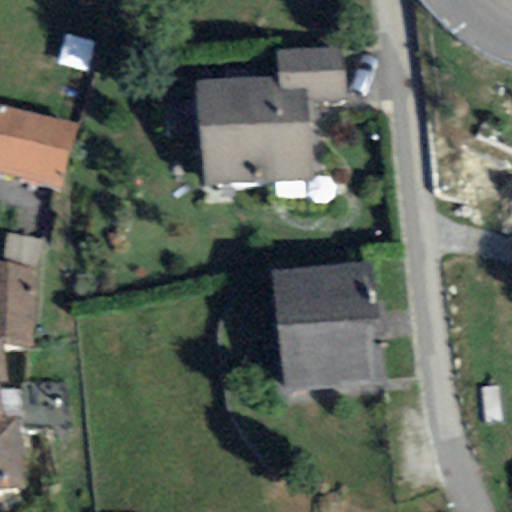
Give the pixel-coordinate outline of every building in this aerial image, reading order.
[(217,108),(220,197),(318,193),(315,111),(350,110),(348,68),(291,70),(292,105),(217,108)] [(79,138),(0,122),(0,184),(67,198),(79,138)] [(20,239),(0,239),(0,305),(20,305),(20,239)] [(287,298),(300,403),(390,392),(377,287),(287,298)] [(0,511),(32,511),(28,451),(13,452),(6,374),(0,374),(0,511)]
